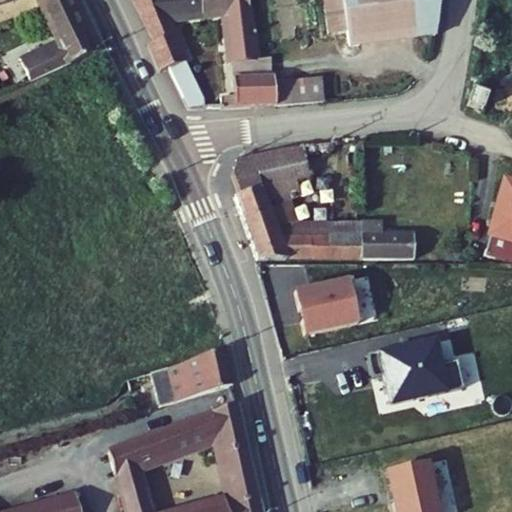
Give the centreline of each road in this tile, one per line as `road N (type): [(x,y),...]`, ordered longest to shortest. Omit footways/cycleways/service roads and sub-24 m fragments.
road 1 (tertiary): [(168,143),(231,290),(285,511)]
road 2 (unclassified): [(168,143),(431,110),(449,87),(464,0)]
road 3 (unknown): [(95,447),(257,390)]
road 4 (tertiary): [(101,0),(168,143)]
